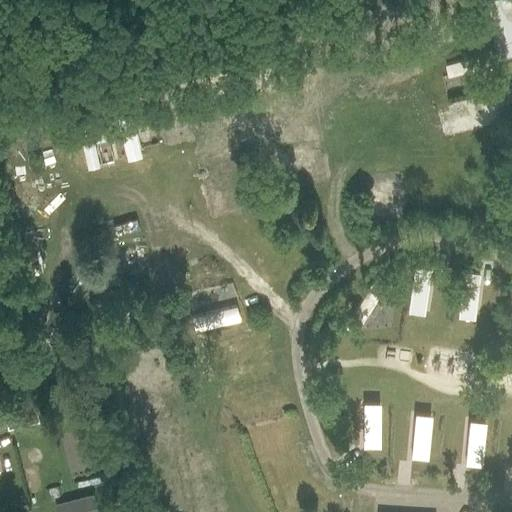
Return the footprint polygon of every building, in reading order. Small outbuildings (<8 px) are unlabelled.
[(511,56),(511,10),(509,0),(500,0),(483,5),(482,3),(474,6),(478,20),(486,18),(498,60),(511,56)] [(380,44),(383,80),(401,79),(398,42),(380,44)] [(342,53),(345,88),(362,86),(359,52),(342,53)] [(263,109),(302,96),(297,82),(259,94),(263,109)] [(234,114),(244,112),(241,88),(213,92),(218,125),(236,123),(234,114)] [(486,97),(437,108),(440,123),(489,112),(486,97)] [(156,100),(161,138),(175,136),(170,98),(156,100)] [(122,108),(124,157),(142,156),(140,107),(122,108)] [(85,164),(112,163),(109,118),(82,120),(85,164)] [(472,118),(445,122),(447,134),(474,130),(472,118)] [(45,166),(61,164),(58,133),(43,134),(45,166)] [(290,176),(321,169),(318,158),(288,165),(290,176)] [(12,198),(14,220),(45,218),(44,203),(29,204),(29,197),(12,198)] [(449,284),(439,325),(455,329),(465,288),(449,284)] [(237,303),(191,315),(195,331),(241,318),(237,303)] [(217,355),(220,370),(266,362),(263,347),(217,355)] [(0,424),(9,422),(0,389),(0,424)] [(232,395),(234,416),(283,412),(282,400),(250,402),(249,393),(232,395)] [(174,477),(207,466),(203,454),(170,465),(174,477)] [(178,498),(220,485),(217,473),(175,485),(178,498)] [(100,511),(96,497),(57,507),(58,511),(100,511)]
